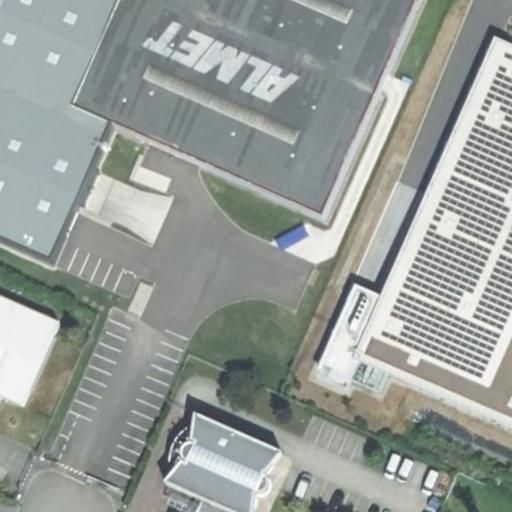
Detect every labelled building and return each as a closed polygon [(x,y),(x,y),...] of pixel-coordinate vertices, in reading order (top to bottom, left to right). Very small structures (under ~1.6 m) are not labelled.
[(121,0),(0,0),(0,236),(53,260),(110,126),(73,109),(121,0)] [(200,165),(325,221),(386,83),(422,0),(121,0),(73,109),(110,126),(150,143),(200,165)] [(511,53),(500,48),(382,308),(357,297),(324,373),(353,383),(363,362),(511,429),(511,53)] [(60,325),(0,298),(0,397),(4,399),(23,408),(60,325)] [(257,511),(260,495),(267,493),(272,490),(273,485),(272,480),(268,476),(286,453),(197,414),(196,424),(192,450),(187,448),(182,450),(180,455),(181,460),(185,463),(172,478),(167,484),(198,497),(191,511),(257,511)] [(170,466),(172,478),(185,463),(181,460),(180,455),(182,450),(187,448),(192,450),(196,424),(185,432),(178,440),(172,452),(170,466)]
